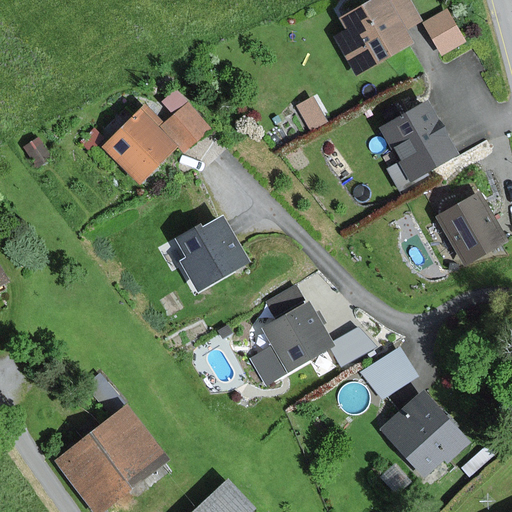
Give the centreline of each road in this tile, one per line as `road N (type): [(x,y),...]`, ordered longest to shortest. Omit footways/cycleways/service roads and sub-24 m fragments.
road 1 (track): [(511,299),(485,294),(424,321),(390,316),(211,145)]
road 2 (unclassified): [(0,408),(73,511)]
